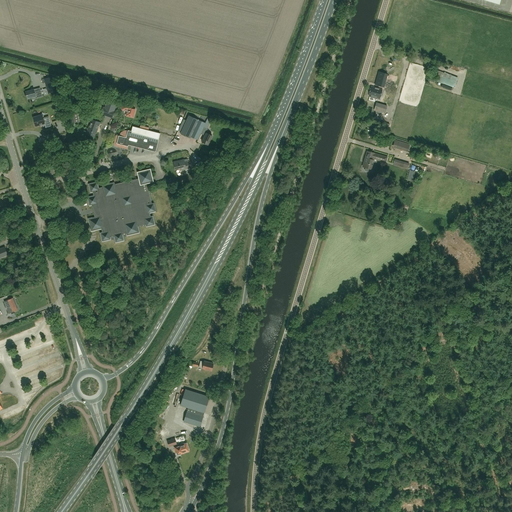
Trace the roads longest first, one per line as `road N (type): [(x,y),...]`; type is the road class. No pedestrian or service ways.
road 1 (tertiary): [(254,511),(265,409),(387,0)]
road 2 (trunk): [(191,508),(226,416),(256,227),(287,120)]
road 3 (trunk): [(269,144),(147,344),(103,379)]
road 4 (trunk): [(61,511),(205,282)]
road 5 (tertiary): [(75,335),(0,110)]
road 6 (trunk): [(205,282),(287,120)]
road 7 (trunk): [(324,0),(269,144)]
road 8 (trunk): [(269,144),(205,282)]
road 9 (residential): [(224,365),(188,497)]
road 10 (trunk): [(287,120),(333,0)]
